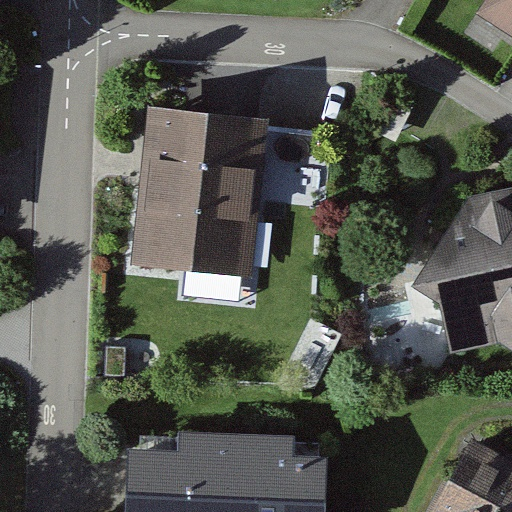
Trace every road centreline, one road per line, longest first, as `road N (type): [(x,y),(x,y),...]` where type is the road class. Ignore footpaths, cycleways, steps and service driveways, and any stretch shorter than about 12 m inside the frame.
road 1 (residential): [(54,511),(68,81),(84,35)]
road 2 (residential): [(84,35),(375,51),(466,88),(511,119)]
